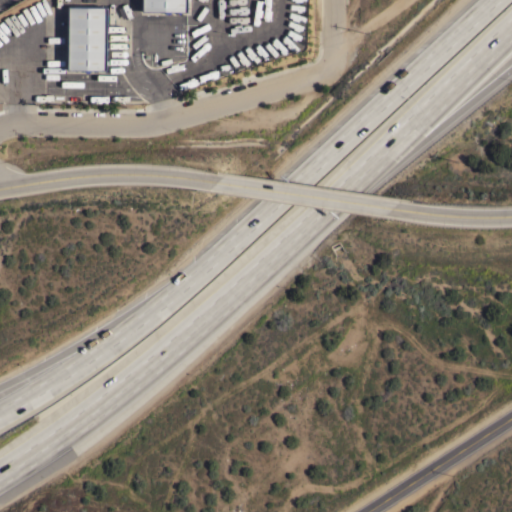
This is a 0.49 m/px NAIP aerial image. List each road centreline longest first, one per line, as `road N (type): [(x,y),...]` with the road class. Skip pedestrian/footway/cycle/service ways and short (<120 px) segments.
road 1 (motorway): [(0,475),(88,416),(345,192)]
road 2 (motorway): [(492,0),(173,294)]
road 3 (residential): [(0,117),(161,111),(332,58)]
road 4 (motorway): [(345,192),(511,33)]
road 5 (primary): [(0,176),(102,163),(217,171)]
road 6 (motorway): [(173,294),(0,413)]
road 7 (motorway): [(345,192),(511,64)]
road 8 (motorway): [(173,294),(0,389)]
road 9 (primary): [(217,171),(391,197)]
road 10 (secondary): [(368,511),(511,419)]
road 11 (primary): [(391,197),(511,204)]
